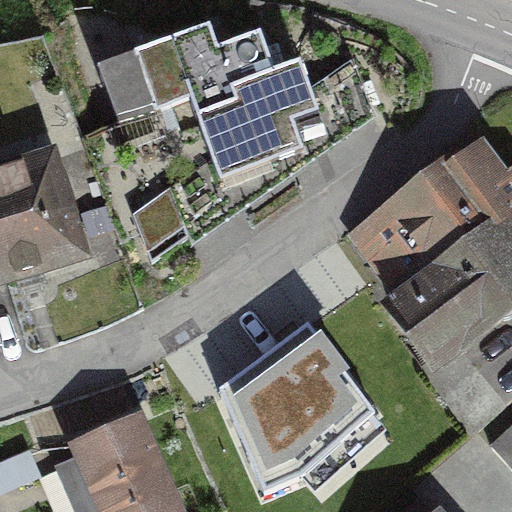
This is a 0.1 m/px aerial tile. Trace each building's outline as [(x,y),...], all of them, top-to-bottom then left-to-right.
[(209,35),(95,80),(117,135),(190,106),(229,206),(281,186),(272,164),(300,154),(290,129),(315,119),(295,69),(267,80),(253,43),(218,57),(209,35)] [(511,192),(480,152),(360,244),(400,296),(504,220),(511,212),(511,192)] [(47,169),(0,182),(0,286),(76,264),(47,169)] [(511,297),(511,230),(504,220),(400,296),(388,305),(428,359),(511,297)] [(301,480),(375,416),(308,327),(220,393),(264,496),(301,480)] [(169,511),(139,428),(77,451),(99,511),(169,511)] [(511,429),(491,448),(511,470),(511,429)] [(25,462),(0,471),(0,495),(33,483),(25,462)]
